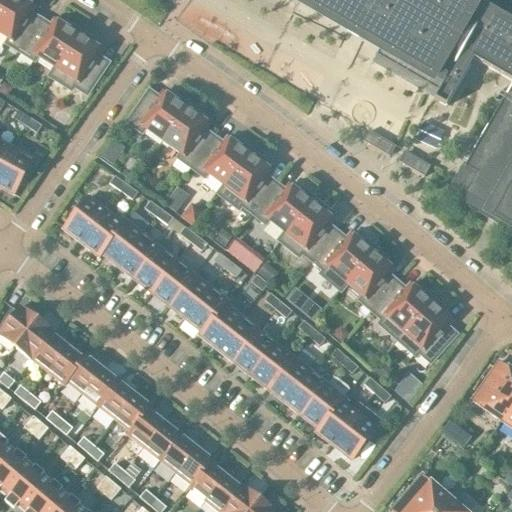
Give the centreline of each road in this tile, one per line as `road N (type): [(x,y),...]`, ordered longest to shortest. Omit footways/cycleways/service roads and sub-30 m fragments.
road 1 (residential): [(506,320),(319,159),(150,40)]
road 2 (residential): [(2,250),(333,511)]
road 3 (residential): [(2,250),(150,40)]
road 4 (residential): [(358,511),(506,320)]
